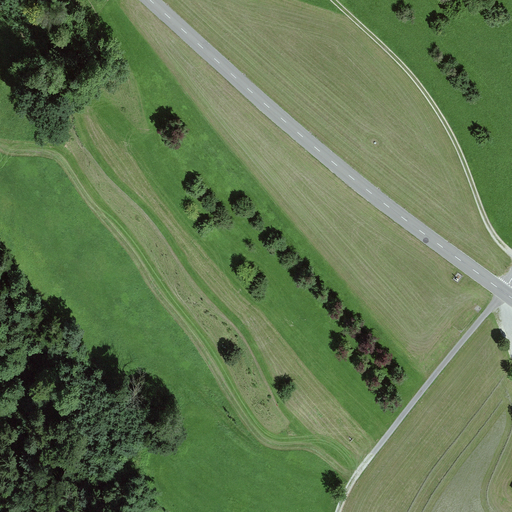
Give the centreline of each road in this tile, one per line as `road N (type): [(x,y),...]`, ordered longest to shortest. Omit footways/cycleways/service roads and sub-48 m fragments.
road 1 (tertiary): [(149,0),(346,174),(511,298)]
road 2 (track): [(332,0),(420,84),(460,151),(491,229),(511,254)]
road 3 (track): [(504,292),(356,475),(339,511)]
